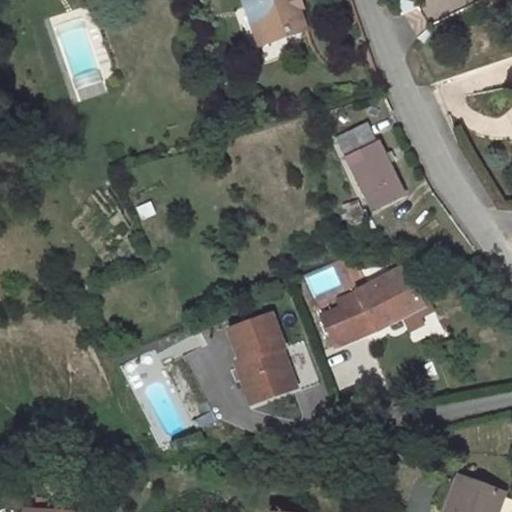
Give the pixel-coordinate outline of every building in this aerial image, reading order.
[(306,64),(285,0),(240,0),(239,0),(264,76),(306,64)] [(328,159),(361,224),(392,210),(373,169),(362,173),(352,153),(328,159)] [(396,349),(446,322),(423,285),(375,307),(382,320),(396,349)] [(333,316),(345,339),(382,320),(375,307),(371,299),(333,316)] [(359,368),(396,349),(382,320),(345,339),(359,368)] [(292,372),(280,338),(231,351),(244,388),(240,390),(251,428),(298,412),(286,375),(292,372)] [(55,452),(32,453),(33,475),(56,474),(55,452)] [(487,511),(467,502),(463,511),(487,511)]
